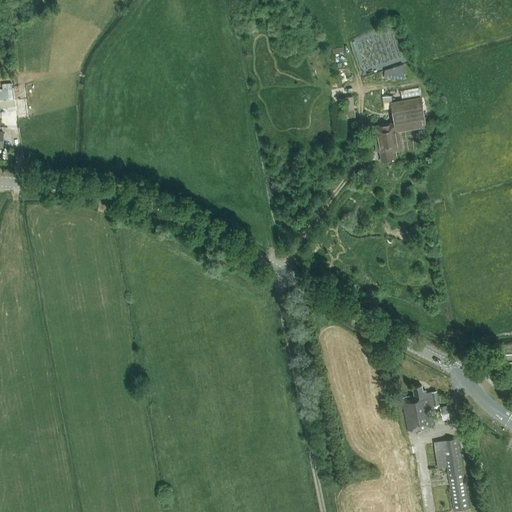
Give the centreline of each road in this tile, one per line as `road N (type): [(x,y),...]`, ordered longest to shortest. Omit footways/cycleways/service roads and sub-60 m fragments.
road 1 (tertiary): [(508,420),(449,366),(177,214),(86,188),(0,182)]
road 2 (track): [(322,511),(279,291),(284,273)]
road 3 (track): [(280,271),(355,167),(361,124)]
